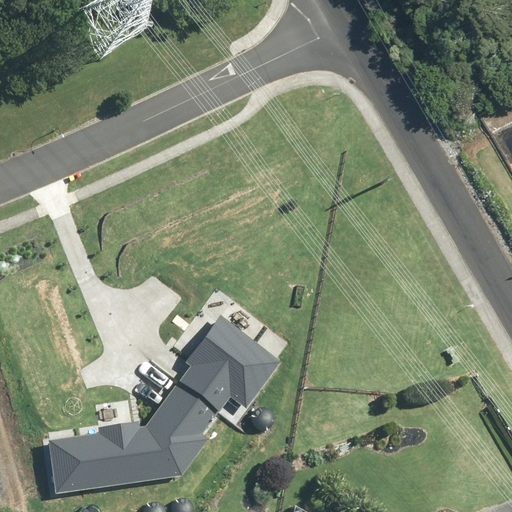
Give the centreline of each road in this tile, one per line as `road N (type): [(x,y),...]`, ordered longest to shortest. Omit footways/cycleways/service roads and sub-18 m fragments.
road 1 (residential): [(345,22),(0,184)]
road 2 (unclassified): [(511,301),(345,22)]
